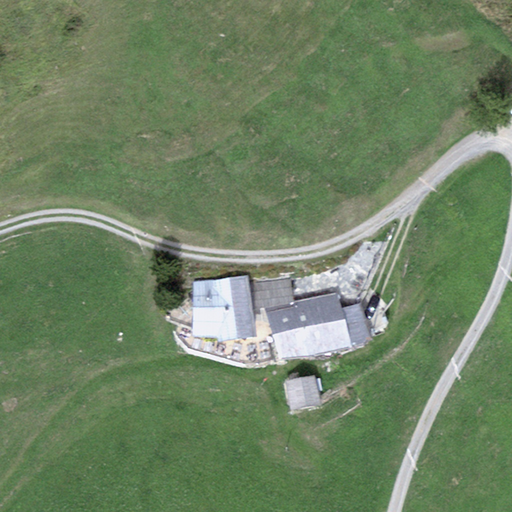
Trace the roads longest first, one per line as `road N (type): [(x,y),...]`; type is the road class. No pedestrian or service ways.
road 1 (track): [(0,229),(83,214),(216,253),(315,252),(362,236),(497,135),(511,134)]
road 2 (track): [(511,259),(438,402),(399,511)]
